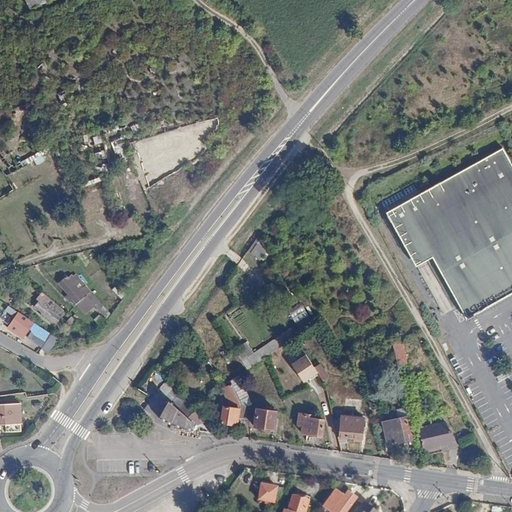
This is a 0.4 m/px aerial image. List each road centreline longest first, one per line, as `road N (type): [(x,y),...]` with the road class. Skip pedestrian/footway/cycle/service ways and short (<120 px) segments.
road 1 (track): [(347,180),(351,201),(498,465),(501,487)]
road 2 (secondary): [(63,477),(78,429),(238,199)]
road 3 (tertiary): [(127,506),(226,453),(433,477)]
road 4 (secondary): [(416,0),(350,64),(238,199)]
road 5 (secondary): [(238,199),(94,368)]
road 6 (track): [(511,109),(347,180)]
road 7 (track): [(201,0),(245,30),(299,124)]
road 8 (unknown): [(0,268),(129,232)]
